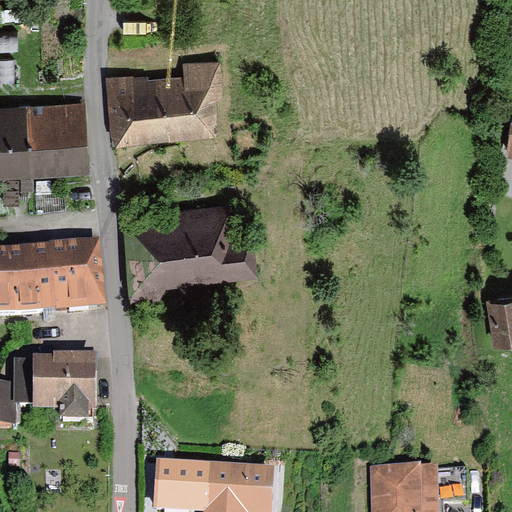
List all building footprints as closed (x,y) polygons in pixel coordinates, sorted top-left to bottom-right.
[(112,76),(116,134),(205,128),(200,56),(184,57),(185,71),(112,76)] [(0,174),(79,170),(76,104),(0,107),(0,174)] [(152,293),(151,281),(234,273),(228,211),(128,221),(135,295),(152,293)] [(0,249),(0,317),(97,309),(91,241),(0,249)] [(495,342),(511,339),(511,289),(487,293),(495,342)] [(93,412),(98,412),(98,354),(55,354),(55,360),(34,360),(34,364),(14,364),(14,386),(0,386),(0,426),(16,427),(16,407),(34,407),(34,411),(62,411),(62,420),(93,419),(93,412)] [(204,510),(203,511),(270,511),(273,465),(157,459),(154,507),(204,510)] [(370,468),(371,511),(440,511),(440,501),(465,500),(464,465),(370,468)]
